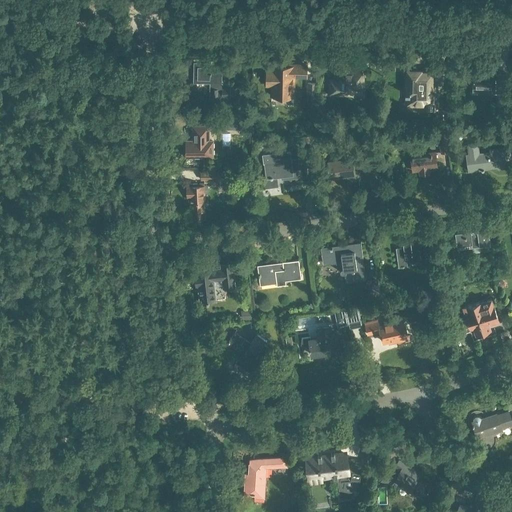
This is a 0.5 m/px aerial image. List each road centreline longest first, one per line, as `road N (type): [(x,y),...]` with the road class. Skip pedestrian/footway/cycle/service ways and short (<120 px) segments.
road 1 (residential): [(154,249),(152,29),(511,38)]
road 2 (residential): [(154,249),(511,201)]
road 3 (residential): [(211,419),(420,394)]
road 4 (residential): [(211,419),(164,340),(154,249)]
road 5 (residential): [(511,491),(466,475),(448,459),(420,394)]
